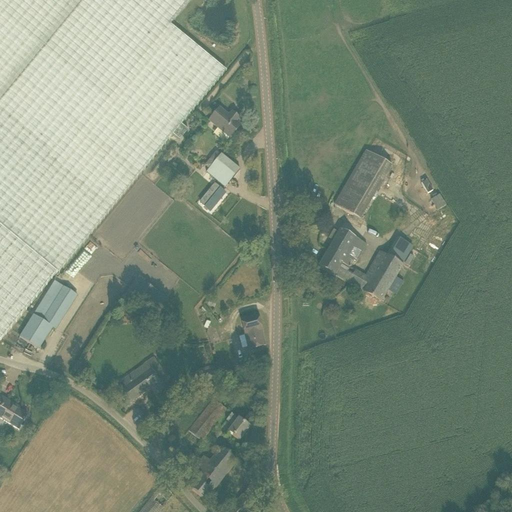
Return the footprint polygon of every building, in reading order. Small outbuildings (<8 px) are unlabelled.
[(0,0),(0,225),(57,272),(58,273),(173,135),(180,141),(188,131),(181,125),(225,71),(170,25),(190,0),(0,0)] [(229,117),(219,109),(208,122),(229,139),(240,126),(236,122),(239,118),(232,113),(229,117)] [(332,205),(357,220),(390,166),(364,151),(332,205)] [(239,170),(220,154),(206,171),(225,187),(239,170)] [(426,193),(431,190),(426,180),(421,183),(426,193)] [(205,207),(205,208),(210,213),(223,197),(218,192),(221,189),(216,184),(200,203),(205,207)] [(429,199),(435,211),(445,206),(439,194),(429,199)] [(0,340),(0,341),(57,272),(0,225),(0,340)] [(340,230),(319,266),(335,275),(342,264),(349,268),(353,261),(356,263),(366,245),(340,230)] [(380,302),(402,266),(389,258),(379,253),(363,279),(353,273),(351,275),(341,270),(337,277),(380,302)] [(153,317),(165,296),(134,277),(121,298),(153,317)] [(20,338),(36,348),(38,349),(52,328),(55,330),(77,295),(63,286),(42,321),(33,316),(20,338)] [(248,350),(265,345),(258,317),(241,321),(248,350)] [(127,406),(167,377),(153,358),(135,372),(139,377),(117,393),(127,406)] [(247,368),(244,358),(238,360),(241,370),(247,368)] [(218,380),(215,370),(198,375),(201,385),(218,380)] [(0,418),(19,430),(27,415),(13,407),(14,405),(0,395),(0,418)] [(226,421),(227,421),(233,426),(228,432),(239,441),(249,428),(238,420),(231,414),(226,421)] [(151,415),(143,423),(149,430),(158,421),(151,415)] [(237,462),(221,449),(210,462),(203,456),(187,476),(194,482),(189,488),(205,502),(237,462)] [(251,484),(228,511),(248,511),(264,494),(251,484)] [(161,486),(155,494),(139,511),(159,511),(173,496),(161,486)]
